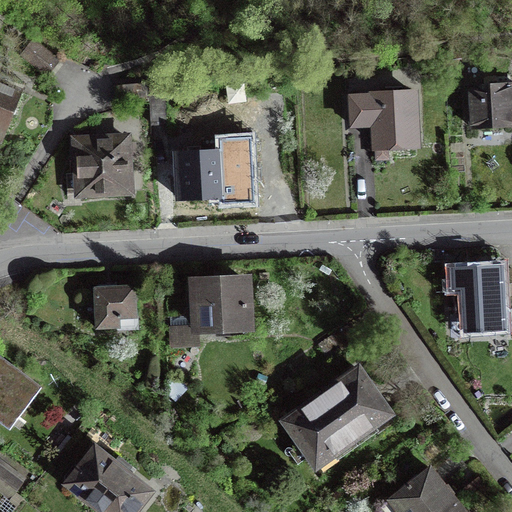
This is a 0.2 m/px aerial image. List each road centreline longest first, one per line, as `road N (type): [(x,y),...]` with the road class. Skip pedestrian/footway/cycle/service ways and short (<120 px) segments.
road 1 (residential): [(354,238),(0,262)]
road 2 (residential): [(511,479),(356,262),(354,238)]
road 3 (residential): [(511,229),(354,238)]
